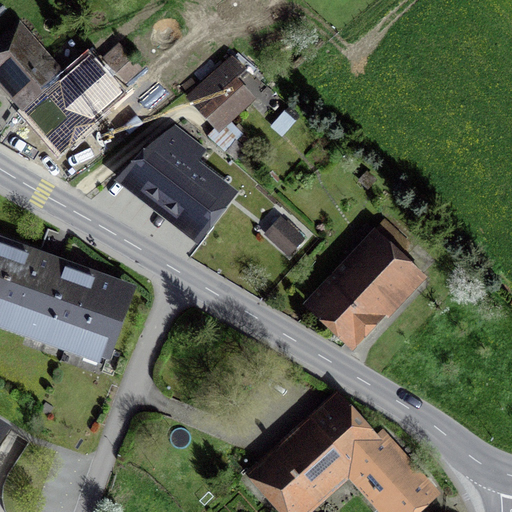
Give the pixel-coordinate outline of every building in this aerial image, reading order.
[(12,29),(0,39),(0,71),(51,127),(94,88),(70,62),(54,76),(12,29)] [(141,69),(120,45),(105,59),(116,72),(102,84),(111,95),(141,69)] [(233,57),(192,92),(218,123),(245,100),(232,84),(246,72),(233,57)] [(174,121),(128,178),(197,233),(233,187),(191,154),(201,142),(174,121)] [(278,209),(261,227),(286,250),(303,232),(278,209)] [(380,229),(306,313),(349,351),(423,267),(380,229)] [(133,288),(0,241),(0,326),(106,363),(133,288)] [(341,399),(269,473),(308,511),(311,511),(349,474),(387,511),(397,511),(427,483),(341,399)]
